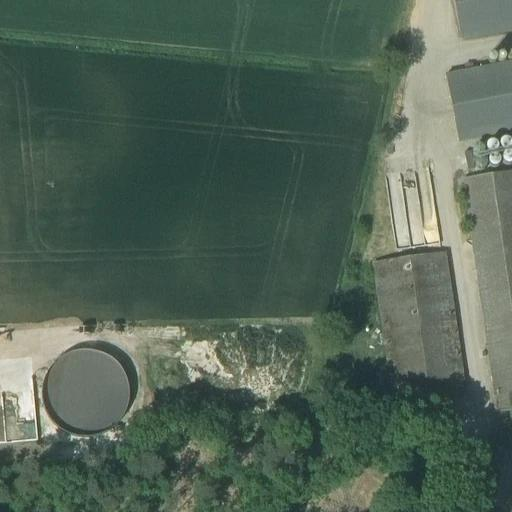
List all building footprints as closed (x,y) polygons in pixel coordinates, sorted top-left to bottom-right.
[(511,0),(451,0),(460,41),(511,30),(511,0)] [(511,64),(444,79),(457,144),(511,133),(511,64)] [(511,175),(464,183),(495,399),(497,413),(511,410),(511,175)] [(372,264),(393,407),(463,397),(443,254),(372,264)] [(484,505),(499,509),(511,461),(495,457),(484,505)]
